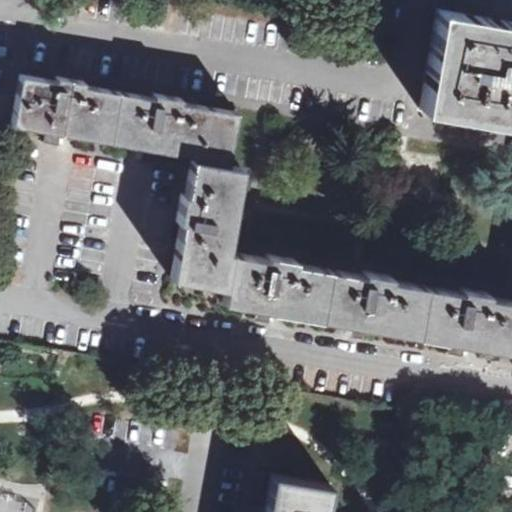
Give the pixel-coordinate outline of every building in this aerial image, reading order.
[(511,21),(435,7),(418,106),(511,122),(511,21)] [(54,79),(25,74),(16,122),(197,154),(190,194),(187,194),(182,220),(186,222),(176,276),(228,286),(225,300),(511,349),(511,298),(490,295),(491,291),(463,286),(463,290),(396,279),(396,274),(365,269),(364,273),(295,261),(296,257),(269,253),(268,256),(228,249),(242,167),(227,164),(236,108),(181,100),(182,95),(151,90),(150,94),(83,83),(84,79),(55,75),(54,79)] [(440,388),(417,384),(412,411),(435,415),(440,388)] [(511,398),(440,385),(440,388),(435,415),(511,428),(511,398)] [(323,511),(327,489),(257,477),(252,510),(254,510),(253,511),(323,511)]
